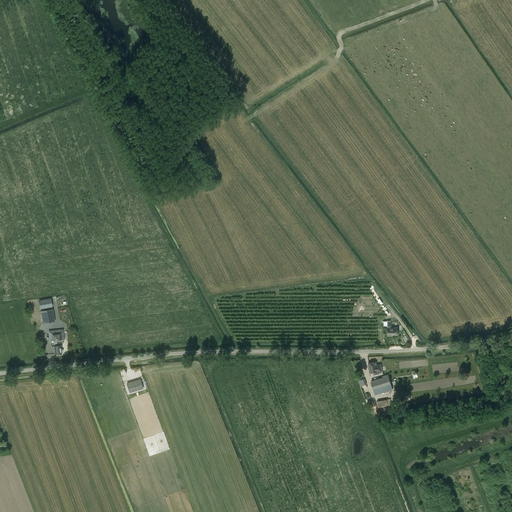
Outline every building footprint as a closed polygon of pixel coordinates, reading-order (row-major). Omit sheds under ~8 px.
[(52,306),(51,298),(38,300),(40,309),(52,306)] [(53,309),(41,311),(43,323),(55,321),(53,309)] [(397,327),(387,328),(388,336),(391,336),(391,335),(398,335),(397,327)] [(50,341),(54,340),(55,354),(61,353),(60,340),(64,340),(63,329),(49,331),(50,341)] [(376,363),(368,363),(369,373),(382,371),(380,365),(376,365),(376,363)] [(389,375),(371,380),(375,394),(393,390),(389,375)] [(140,380),(126,384),(129,392),(142,388),(140,380)] [(378,408),(388,406),(387,403),(389,402),(389,399),(387,399),(377,401),(378,408)]
